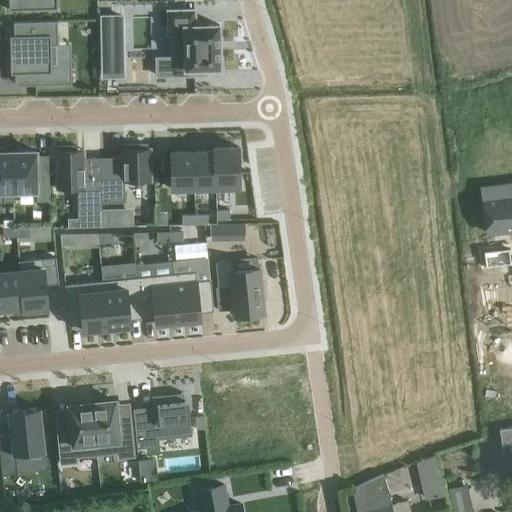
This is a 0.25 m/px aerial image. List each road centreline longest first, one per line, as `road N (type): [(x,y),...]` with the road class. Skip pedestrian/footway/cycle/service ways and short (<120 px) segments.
road 1 (residential): [(310,333),(0,366)]
road 2 (residential): [(0,117),(275,108)]
road 3 (residential): [(275,108),(310,333)]
road 4 (residential): [(310,333),(332,476),(327,501)]
